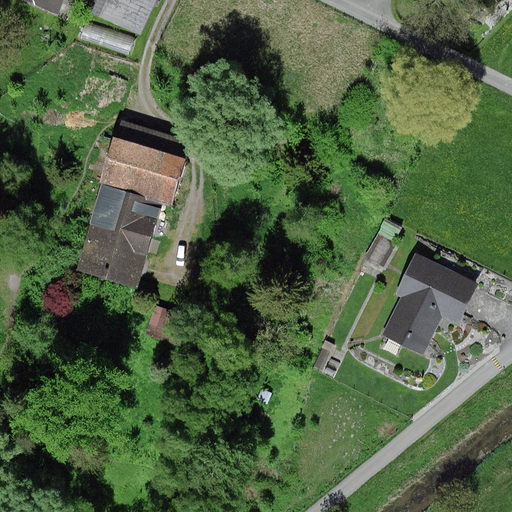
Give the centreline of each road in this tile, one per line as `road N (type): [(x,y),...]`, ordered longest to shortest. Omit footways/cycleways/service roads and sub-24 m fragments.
road 1 (track): [(511,354),(315,511)]
road 2 (track): [(511,87),(333,0)]
